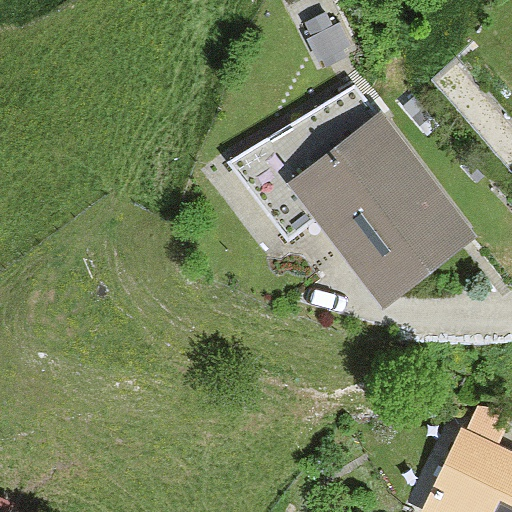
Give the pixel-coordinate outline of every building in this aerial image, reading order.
[(323,60),(327,68),(348,57),(344,48),(351,44),(340,24),(333,27),(324,13),(304,24),(312,38),(307,38),(320,62),(323,60)] [(476,238),(380,114),(377,117),(355,87),(226,163),(287,241),(314,219),(383,309),(476,238)] [(466,433),(496,447),(511,414),(476,406),(466,433)] [(466,433),(462,431),(422,511),(511,511),(511,455),(496,447),(466,433)] [(26,511),(0,501),(0,511),(26,511)]
